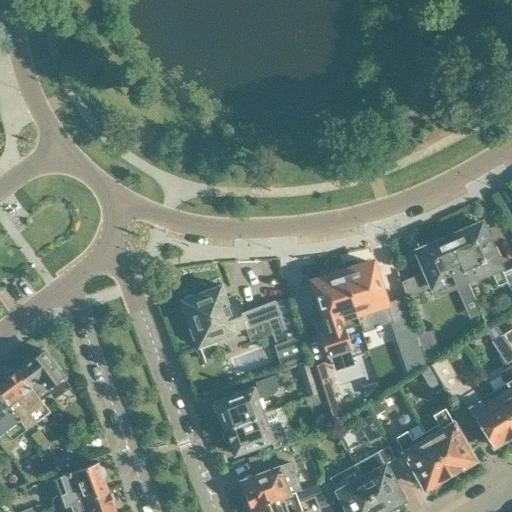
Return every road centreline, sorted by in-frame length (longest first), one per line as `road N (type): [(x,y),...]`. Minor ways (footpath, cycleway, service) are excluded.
road 1 (residential): [(511,147),(420,195),(334,221),(220,228),(122,205)]
road 2 (residential): [(219,511),(108,235)]
road 3 (residential): [(73,279),(153,511)]
road 4 (residential): [(56,145),(16,47),(13,0)]
